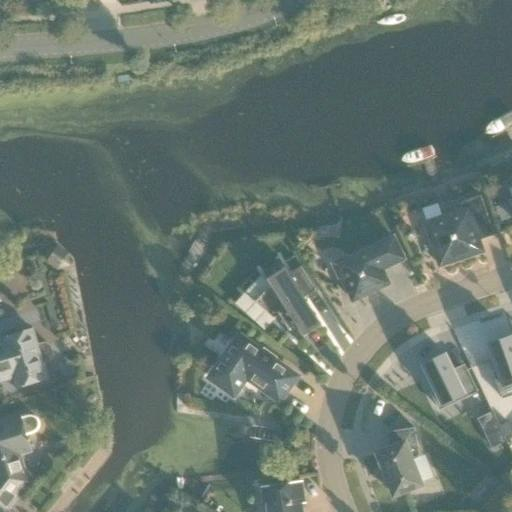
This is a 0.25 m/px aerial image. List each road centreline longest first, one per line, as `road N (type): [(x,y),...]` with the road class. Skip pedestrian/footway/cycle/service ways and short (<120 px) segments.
road 1 (residential): [(345,511),(325,462),(324,412),(353,353),(401,313),(511,277)]
road 2 (residential): [(0,49),(237,19),(305,0)]
